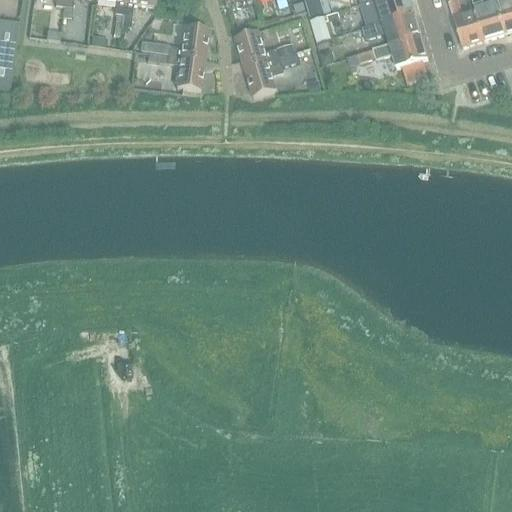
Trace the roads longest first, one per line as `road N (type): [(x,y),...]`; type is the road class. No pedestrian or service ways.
road 1 (track): [(0,306),(184,293),(289,301),(499,443),(486,511)]
road 2 (residential): [(426,0),(449,73),(511,56)]
